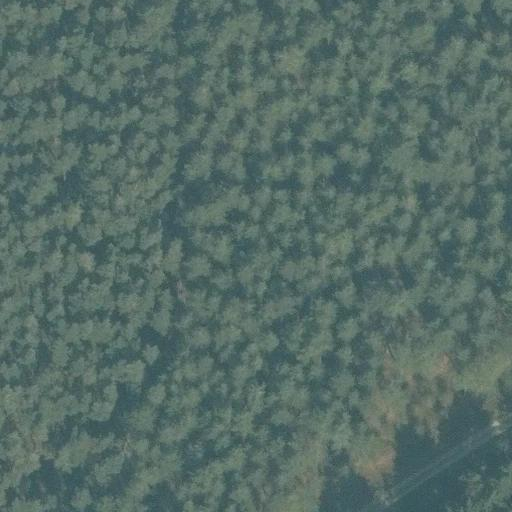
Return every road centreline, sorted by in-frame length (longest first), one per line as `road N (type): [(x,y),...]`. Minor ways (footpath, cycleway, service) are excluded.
road 1 (track): [(119,511),(122,469),(158,351),(179,213),(176,0)]
road 2 (track): [(367,511),(511,415)]
